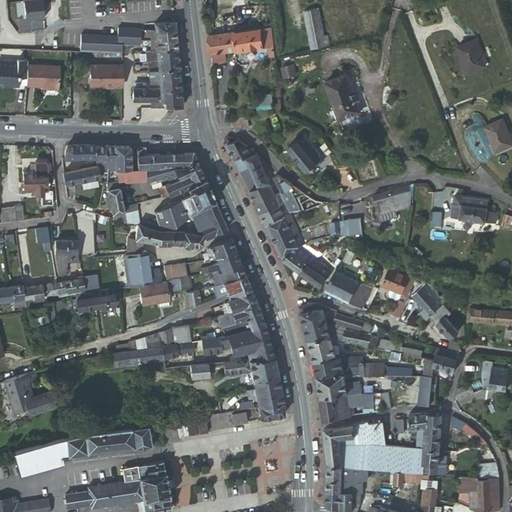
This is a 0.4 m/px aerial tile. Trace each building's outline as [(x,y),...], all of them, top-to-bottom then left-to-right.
[(43,0),(25,0),(27,18),(44,16),(43,0)] [(221,6),(219,0),(213,0),(215,8),(218,8),(221,6)] [(235,21),(234,7),(221,9),(223,23),(235,21)] [(324,46),(328,45),(317,8),(305,12),(312,39),(322,36),(324,46)] [(155,29),(175,27),(174,21),(174,20),(154,22),(155,29)] [(141,40),(141,28),(118,27),(117,36),(81,34),(80,51),(123,52),(123,45),(134,45),(141,44),(141,40)] [(156,40),(176,38),(175,27),(155,29),(156,34),(156,40)] [(264,46),(261,28),(236,31),(238,49),(264,46)] [(238,49),(236,31),(224,32),(226,51),(238,49)] [(224,32),(211,34),(214,60),(214,63),(227,61),(226,51),(224,32)] [(315,49),(324,46),(322,36),(312,39),(315,49)] [(157,49),(177,48),(176,38),(156,40),(157,49)] [(476,40),(458,47),(467,73),(486,66),(476,40)] [(158,59),(178,58),(177,48),(157,49),(158,59)] [(152,50),(148,50),(149,60),(150,60),(158,59),(157,49),(152,50)] [(159,70),(178,68),(178,58),(158,59),(150,60),(150,70),(153,70),(159,70)] [(28,77),(28,64),(29,62),(16,62),(16,65),(0,63),(0,89),(4,90),(4,88),(15,89),(15,87),(27,88),(28,77)] [(28,77),(27,88),(58,90),(59,66),(28,64),(28,77)] [(89,87),(123,88),(123,65),(90,64),(89,87)] [(160,80),(179,78),(178,68),(159,70),(159,77),(159,79),(160,80)] [(327,81),(341,118),(362,110),(347,73),(327,81)] [(179,78),(160,80),(160,87),(134,87),(134,100),(152,100),(152,107),(165,107),(165,106),(182,104),(179,78)] [(274,103),(273,93),(265,94),(266,104),(274,103)] [(238,128),(243,127),(250,125),(248,117),(235,119),(238,128)] [(511,139),(503,118),(485,125),(495,152),(511,144),(511,139)] [(318,163),(325,157),(306,133),(299,139),(318,163)] [(228,135),(226,138),(236,159),(247,156),(256,153),(253,148),(250,149),(248,145),(228,135)] [(308,171),(318,163),(299,139),(290,145),(293,152),(308,171)] [(85,145),(67,145),(66,150),(66,158),(68,158),(77,157),(85,157),(85,145)] [(87,145),(85,145),(85,157),(95,157),(95,145),(87,145)] [(105,159),(106,145),(95,145),(95,157),(94,159),(95,159),(105,159)] [(116,160),(116,146),(106,145),(105,159),(107,159),(116,160)] [(129,169),(130,146),(116,146),(116,160),(115,167),(116,168),(129,169)] [(137,155),(146,155),(146,147),(137,146),(137,155)] [(197,160),(193,153),(161,154),(161,167),(183,166),(197,160)] [(251,168),(242,171),(251,190),(270,182),(271,182),(258,153),(256,153),(247,156),(251,168)] [(161,167),(161,154),(146,155),(137,155),(136,169),(146,168),(151,168),(161,167)] [(247,156),(236,159),(242,171),(251,168),(247,156)] [(206,179),(197,160),(183,166),(175,170),(177,173),(179,178),(189,173),(194,184),(206,179)] [(98,166),(101,177),(104,177),(101,168),(107,168),(108,170),(116,169),(116,168),(115,167),(109,167),(109,165),(106,165),(97,165),(98,166)] [(98,166),(84,169),(87,180),(101,177),(98,166)] [(183,166),(161,167),(151,168),(151,180),(175,170),(183,166)] [(146,168),(136,169),(129,169),(116,168),(116,169),(118,177),(119,181),(119,182),(146,180),(146,168)] [(76,170),(77,182),(83,181),(87,180),(84,169),(76,170)] [(71,171),(64,173),(66,184),(77,182),(76,170),(71,171)] [(48,186),(47,174),(35,174),(35,172),(24,171),(24,189),(31,189),(31,193),(43,193),(43,186),(48,186)] [(179,178),(177,173),(163,179),(165,184),(179,178)] [(187,187),(194,184),(189,173),(179,178),(165,184),(170,194),(187,187)] [(285,181),(280,174),(276,176),(282,189),(284,192),(291,189),(288,185),(285,181)] [(101,177),(87,180),(87,188),(101,185),(102,182),(101,177)] [(215,199),(206,179),(194,184),(187,187),(190,194),(197,208),(203,205),(215,199)] [(108,189),(112,213),(124,211),(124,205),(123,200),(120,187),(119,182),(119,181),(107,183),(108,189)] [(270,182),(251,190),(257,203),(276,195),(270,182)] [(377,204),(404,195),(415,192),(412,183),(374,196),(377,204)] [(170,194),(165,184),(159,187),(164,196),(170,194)] [(287,203),(297,199),(293,190),(283,195),(287,203)] [(404,195),(377,204),(380,212),(397,207),(406,204),(414,201),(415,192),(404,195)] [(204,209),(203,205),(197,208),(190,194),(156,211),(159,223),(166,225),(172,226),(182,221),(204,209)] [(276,195),(257,203),(262,213),(281,205),(276,195)] [(489,203),(490,200),(464,195),(463,203),(455,201),(453,215),(495,223),(496,213),(486,210),(487,203),(489,203)] [(228,228),(215,199),(203,205),(204,209),(182,221),(184,225),(194,220),(198,228),(202,227),(206,238),(228,228)] [(287,203),(291,212),(296,211),(301,211),(303,211),(297,199),(287,203)] [(138,207),(137,202),(127,204),(128,210),(138,207)] [(10,220),(19,219),(17,205),(17,204),(8,205),(10,220)] [(19,219),(25,218),(24,205),(17,205),(19,219)] [(281,205),(262,213),(267,223),(285,215),(281,205)] [(128,210),(124,211),(125,215),(126,223),(135,224),(135,223),(140,222),(138,207),(128,210)] [(399,215),(397,207),(380,212),(382,217),(386,219),(399,215)] [(95,213),(83,209),(81,217),(93,221),(95,215),(95,213)] [(112,213),(113,219),(114,219),(126,223),(125,215),(124,211),(112,213)] [(286,236),(294,233),(285,215),(267,223),(275,238),(283,235),(286,236)] [(364,232),(363,218),(350,219),(351,233),(364,232)] [(166,230),(166,225),(159,223),(155,222),(149,221),(148,227),(161,230),(166,230)] [(141,240),(161,243),(161,230),(148,227),(140,225),(138,225),(136,238),(141,239),(141,240)] [(47,226),(34,228),(36,242),(49,240),(47,226)] [(202,243),(203,233),(184,229),(184,230),(184,243),(184,244),(199,244),(202,243)] [(161,230),(161,243),(172,243),(173,230),(166,230),(161,230)] [(173,230),(172,243),(184,243),(184,230),(173,230)] [(18,247),(16,232),(8,233),(10,248),(18,247)] [(300,246),(294,233),(286,236),(283,235),(275,238),(284,258),(300,246)] [(217,254),(235,247),(231,237),(230,236),(210,245),(207,247),(206,249),(207,251),(203,253),(206,258),(217,254)] [(139,248),(141,239),(136,238),(127,239),(128,249),(139,248)] [(57,251),(68,251),(68,239),(57,239),(56,251),(57,251)] [(68,251),(78,251),(77,239),(68,239),(68,251)] [(302,244),(300,246),(284,258),(302,272),(315,258),(317,257),(302,244)] [(241,262),(235,247),(217,254),(220,262),(209,266),(209,265),(201,267),(202,273),(219,269),(220,271),(223,269),(225,270),(241,262)] [(69,270),(68,260),(68,251),(57,251),(59,271),(69,270)] [(68,260),(79,260),(78,253),(78,251),(68,251),(68,260)] [(123,253),(128,287),(140,286),(154,283),(161,281),(160,268),(149,270),(147,251),(139,252),(128,253),(123,253)] [(323,288),(333,272),(315,258),(302,272),(323,288)] [(220,271),(224,281),(245,273),(241,262),(225,270),(223,269),(220,271)] [(169,280),(174,279),(181,278),(189,276),(185,263),(166,267),(169,280)] [(382,285),(401,294),(408,281),(410,277),(390,268),(382,285)] [(373,288),(337,270),(328,289),(363,307),(373,288)] [(224,281),(227,291),(228,292),(249,283),(245,273),(224,281)] [(183,283),(184,287),(186,286),(190,286),(189,276),(181,278),(181,283),(183,283)] [(59,292),(84,288),(83,277),(66,280),(66,282),(57,283),(59,292)] [(154,289),(169,287),(168,280),(165,281),(161,281),(154,283),(154,289)] [(26,302),(26,307),(45,302),(45,297),(59,294),(59,292),(57,283),(57,281),(42,283),(43,285),(24,287),(25,298),(32,297),(33,301),(26,302)] [(214,284),(217,295),(227,291),(224,281),(214,284)] [(408,297),(414,284),(408,281),(401,294),(408,297)] [(169,288),(169,287),(154,289),(154,283),(140,286),(143,304),(158,302),(169,300),(171,299),(169,288)] [(231,300),(229,301),(233,311),(234,313),(257,304),(249,283),(228,292),(231,300)] [(13,285),(15,299),(25,298),(24,287),(24,284),(13,285)] [(4,300),(15,299),(13,285),(11,286),(2,287),(4,300)] [(432,316),(444,305),(426,285),(414,296),(425,309),(432,316)] [(198,301),(195,289),(187,291),(183,292),(186,305),(198,301)] [(78,309),(97,306),(94,290),(90,291),(91,295),(76,297),(78,309)] [(94,290),(97,306),(115,304),(114,292),(98,294),(97,290),(94,290)] [(73,312),(70,295),(64,297),(67,314),(73,312)] [(62,300),(53,301),(53,304),(55,317),(64,315),(62,300)] [(400,316),(406,304),(398,300),(392,311),(400,316)] [(229,301),(222,303),(227,313),(233,311),(229,301)] [(322,308),(324,304),(321,304),(315,303),(313,303),(311,303),(307,304),(309,311),(303,313),(307,326),(326,321),(322,308)] [(53,304),(47,305),(30,309),(32,321),(55,317),(53,304)] [(234,313),(235,317),(237,321),(222,325),(224,332),(251,325),(252,329),(265,324),(264,321),(257,304),(234,313)] [(309,311),(307,304),(301,306),(303,313),(309,311)] [(458,320),(444,305),(432,316),(451,337),(460,329),(455,323),(458,320)] [(427,320),(432,316),(425,309),(421,313),(427,320)] [(470,321),(497,323),(498,312),(471,309),(470,321)] [(227,313),(226,314),(228,320),(235,317),(234,313),(233,311),(227,313)] [(497,323),(507,324),(508,312),(498,312),(497,323)] [(357,327),(360,320),(336,313),(334,321),(357,327)] [(307,326),(309,338),(330,339),(329,334),(326,324),(326,321),(307,326)] [(326,324),(329,334),(336,332),(334,325),(331,323),(326,324)] [(179,344),(193,341),(191,330),(190,324),(174,326),(177,344),(179,344)] [(265,324),(252,329),(256,348),(259,358),(275,358),(275,356),(273,350),(269,335),(265,324)] [(202,340),(208,339),(206,327),(191,330),(193,341),(202,340)] [(160,332),(164,343),(175,340),(171,328),(160,332)] [(256,348),(252,329),(228,335),(221,336),(208,339),(202,340),(203,353),(223,350),(223,348),(232,346),(234,353),(243,352),(249,350),(256,348)] [(393,350),(403,352),(405,343),(380,337),(380,336),(347,329),(344,340),(393,350)] [(149,348),(164,346),(164,343),(160,332),(145,336),(149,348)] [(129,341),(132,350),(149,348),(145,336),(129,341)] [(309,338),(315,363),(335,358),(330,339),(309,338)] [(463,349),(465,342),(453,340),(452,347),(463,349)] [(164,346),(166,358),(180,355),(180,353),(195,351),(193,341),(179,344),(177,344),(164,346)] [(113,352),(117,364),(166,358),(164,346),(149,348),(132,350),(113,352)] [(455,371),(461,352),(436,347),(435,359),(434,365),(455,371)] [(259,358),(256,348),(249,350),(250,358),(259,358)] [(243,352),(234,353),(235,360),(244,358),(243,352)] [(315,363),(318,376),(344,373),(344,374),(366,374),(364,363),(363,356),(340,357),(335,358),(315,363)] [(433,374),(434,365),(435,359),(426,357),(424,374),(433,374)] [(279,375),(275,358),(259,358),(250,358),(244,358),(235,360),(224,361),(226,373),(252,370),(254,379),(279,375)] [(496,361),(487,360),(485,379),(485,386),(508,390),(511,370),(495,366),(496,361)] [(209,368),(208,363),(190,365),(192,377),(214,374),(213,367),(209,368)] [(364,363),(366,374),(384,374),(384,367),(384,363),(364,363)] [(37,370),(5,379),(14,410),(27,407),(29,414),(56,406),(54,397),(55,396),(53,390),(45,392),(45,395),(34,398),(29,381),(39,379),(37,370)] [(318,376),(321,398),(347,393),(346,381),(344,374),(344,373),(318,376)] [(431,401),(431,396),(433,374),(424,374),(420,374),(420,381),(423,382),(422,403),(430,403),(431,401)] [(280,382),(279,375),(254,379),(256,388),(249,389),(250,397),(257,396),(259,406),(283,402),(282,393),(280,382)] [(346,381),(347,393),(351,393),(361,392),(359,379),(346,381)] [(460,387),(458,400),(477,393),(473,383),(460,387)] [(381,391),(382,409),(392,407),(391,390),(381,391)] [(363,392),(365,412),(375,410),(373,391),(363,392)] [(373,391),(375,410),(382,409),(381,391),(373,391)] [(321,398),(324,421),(340,419),(352,416),(351,415),(355,414),(354,407),(352,397),(351,393),(347,393),(321,398)] [(352,397),(354,407),(362,406),(361,396),(352,397)] [(285,414),(283,402),(259,406),(261,417),(261,418),(285,414)] [(248,420),(248,419),(246,410),(233,412),(235,422),(248,420)] [(428,413),(410,413),(410,427),(420,426),(417,446),(424,446),(426,430),(428,413)] [(428,413),(426,430),(441,432),(444,413),(441,413),(428,413)] [(484,444),(488,443),(486,441),(482,436),(477,431),(474,428),(471,426),(468,424),(461,419),(458,418),(453,416),(450,424),(462,428),(471,434),(479,443),(482,441),(484,444)] [(207,431),(205,417),(177,421),(180,436),(207,431)] [(406,431),(406,418),(397,419),(398,432),(406,431)] [(326,435),(327,443),(351,442),(352,444),(375,442),(386,443),(384,420),(370,423),(370,421),(333,428),(326,429),(325,429),(326,435)] [(150,425),(131,428),(132,446),(133,448),(134,447),(152,446),(150,425)] [(84,432),(57,439),(61,455),(88,452),(88,450),(132,446),(131,428),(84,432)] [(426,430),(424,446),(439,447),(441,432),(426,430)] [(57,439),(14,450),(20,472),(63,461),(61,455),(57,439)] [(329,463),(329,465),(374,467),(380,468),(391,469),(404,470),(422,471),(424,446),(417,446),(399,444),(396,444),(386,443),(375,442),(352,444),(351,442),(327,443),(327,444),(328,456),(329,463)] [(439,447),(424,446),(422,471),(444,473),(445,464),(444,464),(437,463),(438,456),(439,447)] [(175,458),(178,474),(192,471),(189,456),(175,458)] [(163,461),(137,465),(139,475),(165,471),(163,461)] [(137,465),(137,463),(121,466),(123,480),(140,478),(139,475),(137,465)] [(489,478),(500,478),(499,473),(498,467),(498,464),(477,464),(477,475),(477,477),(478,478),(489,478)] [(328,487),(328,491),(341,491),(341,485),(342,475),(354,476),(354,474),(374,475),(374,467),(329,465),(328,487)] [(404,472),(403,481),(406,482),(406,483),(412,484),(413,482),(421,483),(422,471),(404,470),(404,472)] [(139,475),(140,478),(143,498),(144,500),(145,500),(169,496),(170,496),(169,490),(167,479),(166,471),(165,471),(139,475)] [(396,484),(403,484),(403,483),(403,481),(404,472),(393,471),(392,477),(393,477),(395,477),(395,484),(396,484)] [(359,485),(361,492),(363,492),(363,477),(354,476),(342,475),(341,485),(353,486),(359,485)] [(470,491),(472,510),(481,511),(478,481),(478,478),(477,477),(460,477),(461,492),(470,491)] [(88,490),(90,501),(91,507),(138,499),(143,498),(140,478),(123,480),(87,486),(87,487),(88,490)] [(481,511),(501,511),(502,506),(501,492),(500,478),(489,478),(489,479),(478,481),(481,511)] [(424,488),(424,505),(434,505),(435,488),(424,488)] [(67,506),(69,506),(72,505),(73,509),(86,506),(86,502),(90,501),(88,490),(73,492),(65,493),(67,506)] [(328,491),(328,506),(351,511),(352,511),(353,501),(361,502),(361,492),(353,491),(341,491),(328,491)] [(19,511),(18,503),(16,494),(0,496),(0,511),(19,511)] [(169,496),(145,500),(146,511),(147,511),(168,509),(171,508),(169,496)] [(18,503),(19,511),(50,511),(48,497),(19,502),(19,503),(18,503)] [(409,501),(406,511),(419,511),(420,504),(420,503),(415,502),(409,501)]
